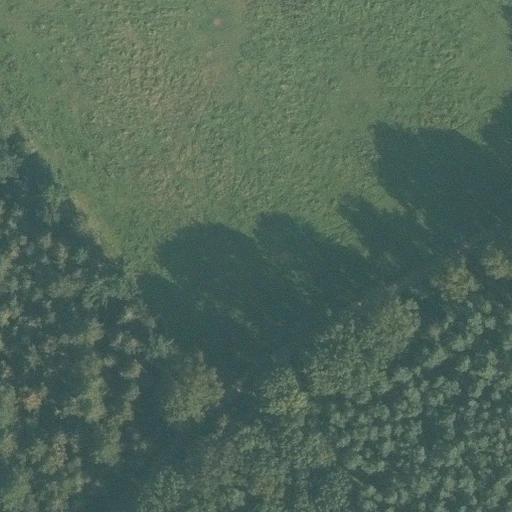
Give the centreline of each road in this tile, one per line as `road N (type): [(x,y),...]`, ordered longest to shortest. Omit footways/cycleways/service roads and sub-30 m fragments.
road 1 (track): [(131,511),(252,371),(299,511)]
road 2 (unclassified): [(252,371),(511,223)]
